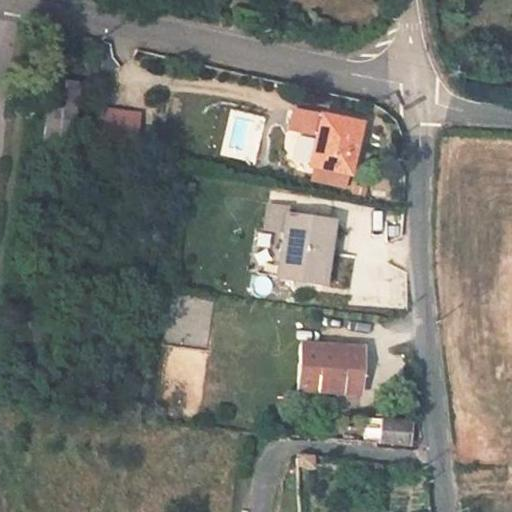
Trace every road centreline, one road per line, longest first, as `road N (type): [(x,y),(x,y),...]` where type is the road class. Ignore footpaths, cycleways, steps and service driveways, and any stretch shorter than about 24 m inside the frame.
road 1 (unclassified): [(417,93),(6,0)]
road 2 (unclassified): [(439,455),(418,273),(417,93)]
road 3 (residential): [(262,511),(271,461),(289,445),(439,455)]
